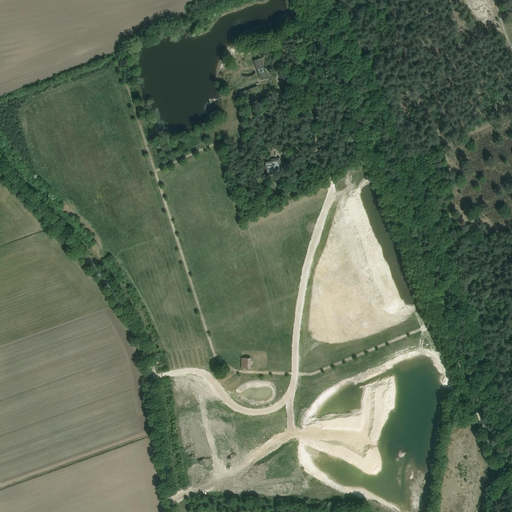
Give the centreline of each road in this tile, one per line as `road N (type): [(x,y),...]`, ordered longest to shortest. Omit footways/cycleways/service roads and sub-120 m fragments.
road 1 (track): [(511,493),(310,0)]
road 2 (unclassified): [(169,511),(146,359),(131,317),(0,164)]
